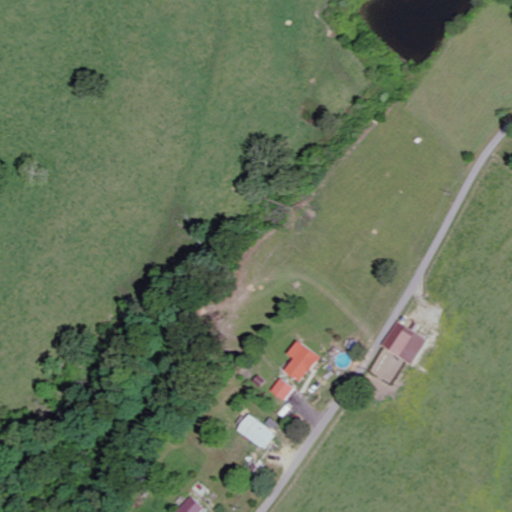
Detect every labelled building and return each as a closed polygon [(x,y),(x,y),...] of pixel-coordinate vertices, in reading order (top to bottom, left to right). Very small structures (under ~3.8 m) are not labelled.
[(432,337),(401,321),(388,347),(419,363),(432,337)] [(300,358),(292,372),(309,383),(326,355),(303,341),(295,355),(300,358)] [(277,393),(291,401),(300,387),(287,379),(277,393)] [(244,430),(270,450),(282,435),(256,414),(244,430)] [(207,511),(210,510),(196,497),(181,511),(207,511)]
